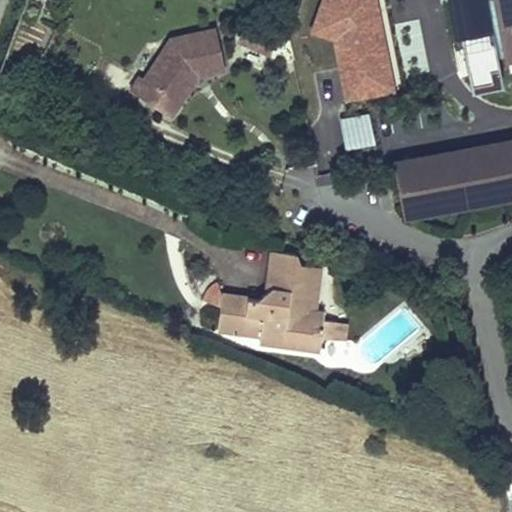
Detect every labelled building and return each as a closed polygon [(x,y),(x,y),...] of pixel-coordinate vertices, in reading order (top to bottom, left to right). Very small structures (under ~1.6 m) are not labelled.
[(347,99),(395,89),(378,0),(320,0),(309,38),(333,41),(347,99)] [(511,0),(492,0),(505,65),(511,63),(511,0)] [(279,33),(251,22),(245,35),(273,46),(279,33)] [(193,68),(221,68),(219,26),(173,27),(140,62),(136,58),(125,71),(148,92),(159,81),(166,87),(189,63),(193,68)] [(148,92),(160,104),(193,68),(189,63),(166,87),(159,81),(148,92)] [(511,139),(395,161),(405,215),(511,195),(511,139)] [(297,251),(273,247),(267,278),(271,287),(255,296),(221,291),(216,332),(253,338),(252,347),(282,350),(283,340),(318,343),(323,309),(317,308),(322,266),(296,263),(297,251)] [(201,298),(215,304),(222,286),(207,280),(201,298)] [(318,343),(283,340),(282,350),(282,356),(316,358),(318,343)]
